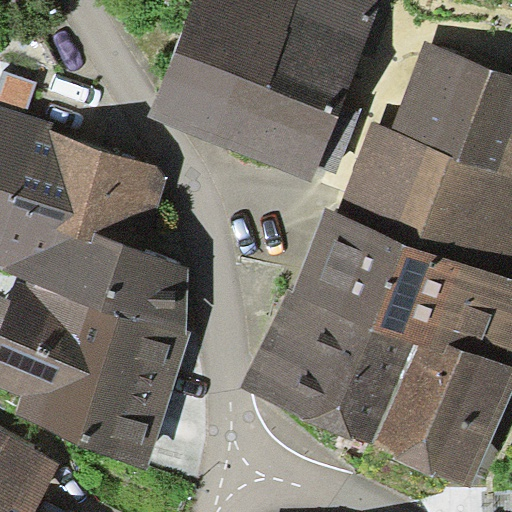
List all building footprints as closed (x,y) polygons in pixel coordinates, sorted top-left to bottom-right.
[(380,0),(191,0),(157,89),(321,152),(380,0)] [(511,70),(427,39),(392,127),(374,119),(338,211),(327,205),(294,290),(289,287),(241,384),(473,484),(511,390),(511,364),(509,363),(511,354),(511,70)] [(321,152),(157,89),(148,113),(311,177),(321,152)] [(56,122),(0,104),(0,263),(7,266),(6,271),(29,278),(187,331),(189,264),(146,248),(168,178),(158,162),(54,129),(56,122)] [(190,332),(187,331),(29,278),(27,282),(19,280),(0,326),(0,384),(23,394),(16,413),(148,467),(190,332)] [(8,511),(14,503),(30,511),(36,511),(63,462),(0,428),(0,511),(1,511),(8,511)] [(1,511),(0,511),(30,511),(14,503),(8,511),(1,511)]
